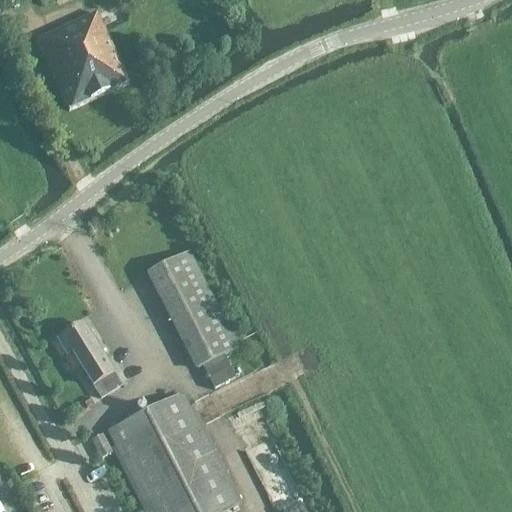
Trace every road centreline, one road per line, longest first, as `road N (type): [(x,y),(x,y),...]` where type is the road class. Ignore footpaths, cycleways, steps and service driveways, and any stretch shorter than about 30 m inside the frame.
road 1 (tertiary): [(0,258),(200,117),(331,45),(487,0)]
road 2 (track): [(64,219),(119,311),(209,414),(258,511)]
road 3 (unknown): [(0,343),(99,511)]
